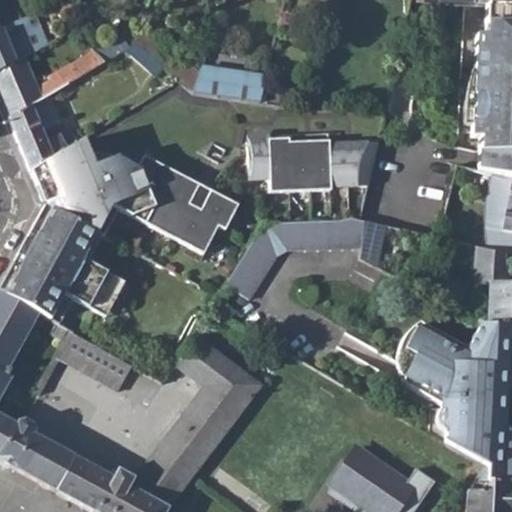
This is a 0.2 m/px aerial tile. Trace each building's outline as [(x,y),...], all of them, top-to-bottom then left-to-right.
[(72,0),(52,8),(65,23),(66,21),(77,0),(72,0)] [(0,28),(11,24),(0,1),(0,28)] [(469,138),(478,138),(476,171),(492,174),(494,175),(498,176),(511,179),(511,5),(503,5),(487,4),(483,4),(483,27),(487,27),(487,36),(473,36),(469,138)] [(0,28),(0,70),(27,56),(33,52),(22,27),(25,26),(23,20),(11,24),(0,28)] [(30,62),(27,56),(0,70),(0,99),(8,119),(30,106),(102,62),(92,51),(37,85),(27,63),(30,62)] [(193,90),(258,101),(264,75),(200,67),(193,90)] [(46,140),(30,106),(8,119),(28,168),(71,143),(68,136),(63,139),(58,133),(46,140)] [(285,137),(266,139),(265,135),(248,136),(243,139),(245,175),(250,180),(267,179),(267,193),(329,190),(328,187),(367,185),(377,141),(325,142),(325,140),(285,142),(285,137)] [(71,143),(28,168),(35,183),(44,205),(63,215),(66,216),(80,224),(100,235),(115,207),(200,253),(214,225),(221,229),(234,203),(207,189),(197,208),(186,203),(196,183),(142,154),(136,165),(104,147),(94,146),(85,149),(80,137),(71,143)] [(511,253),(511,179),(498,176),(494,175),(492,174),(490,192),(491,234),(498,236),(495,250),(504,252),(511,253)] [(36,220),(55,230),(63,215),(44,205),(36,220)] [(31,250),(25,259),(17,255),(0,285),(0,293),(54,323),(69,297),(93,310),(101,295),(110,300),(121,279),(87,261),(100,235),(80,224),(66,216),(63,215),(55,230),(36,220),(22,245),(31,250)] [(351,217),(335,219),(327,220),(328,246),(363,245),(364,238),(366,220),(351,217)] [(287,248),(328,246),(327,220),(263,221),(224,282),(247,297),(275,252),(287,248)] [(395,243),(399,228),(366,220),(364,238),(363,245),(362,258),(373,264),(376,237),(395,243)] [(17,255),(25,259),(31,250),(22,245),(20,249),(17,255)] [(482,285),(479,322),(511,322),(511,283),(511,284),(511,270),(506,264),(504,252),(495,250),(476,246),(475,274),(475,276),(482,285)] [(54,323),(0,293),(0,461),(5,465),(89,511),(166,511),(169,507),(260,384),(198,336),(175,365),(202,386),(132,481),(115,471),(111,478),(33,435),(35,431),(32,425),(24,421),(16,422),(15,425),(0,416),(0,394),(9,379),(6,377),(8,372),(5,370),(31,323),(36,328),(61,342),(34,393),(38,395),(73,333),(54,323)] [(102,314),(110,300),(101,295),(93,310),(102,314)] [(403,384),(441,406),(439,425),(445,431),(443,443),(483,467),(474,480),(487,481),(511,481),(511,322),(479,322),(466,349),(417,321),(406,334),(403,384)] [(410,478),(357,442),(328,484),(369,511),(413,511),(435,481),(417,468),(410,478)] [(452,511),(511,511),(511,481),(487,481),(487,490),(467,490),(452,511)]
